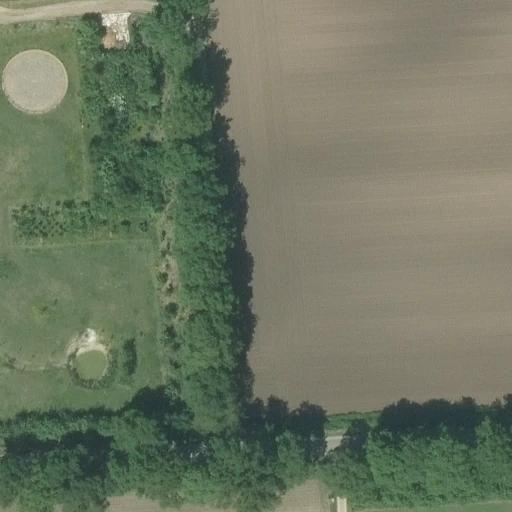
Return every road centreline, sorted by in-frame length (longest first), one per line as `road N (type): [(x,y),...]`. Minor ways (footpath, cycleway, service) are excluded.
road 1 (track): [(187,0),(228,451)]
road 2 (unclassified): [(511,431),(228,451)]
road 3 (unclassified): [(0,466),(228,451)]
